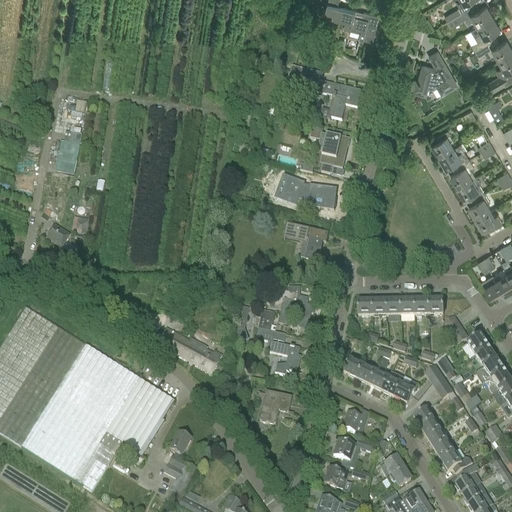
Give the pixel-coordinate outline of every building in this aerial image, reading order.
[(452,0),(453,0),(454,1),(455,1),(456,1),(457,1),(458,1),(461,5),(458,7),(458,9),(461,14),(466,11),(475,6),(475,5),(472,0),(452,0)] [(364,13),(338,7),(338,6),(328,3),(326,11),(333,13),(332,17),(346,21),(344,29),(351,31),(350,35),(360,38),(359,40),(364,41),(364,38),(374,40),(380,16),(364,12),(364,13)] [(277,16),(281,12),(274,5),(270,8),(277,16)] [(461,14),(455,17),(458,23),(465,19),(468,24),(474,20),(477,26),(478,27),(494,18),(487,5),(480,9),(469,16),(466,11),(461,14)] [(478,27),(471,31),(475,36),(478,41),(472,45),(476,52),(490,43),(487,38),(501,30),(494,18),(478,27)] [(511,53),(511,48),(507,40),(493,48),(490,43),(476,52),(480,58),(486,55),(488,59),(496,54),(500,61),(511,53)] [(457,86),(438,52),(430,56),(436,66),(433,68),(423,66),(419,82),(415,81),(412,92),(426,95),(428,90),(432,91),(439,88),(443,94),(457,86)] [(499,76),(487,83),(488,84),(492,91),(493,92),(493,93),(505,86),(504,84),(508,82),(511,79),(511,53),(500,61),(503,67),(496,71),(499,76)] [(453,54),(448,57),(452,64),(457,61),(453,54)] [(291,67),(289,79),(299,81),(299,82),(311,84),(313,73),(313,72),(302,70),(299,69),(291,67)] [(318,86),(316,94),(332,98),(332,100),(329,112),(327,122),(330,123),(331,120),(332,120),(342,122),(345,107),(357,109),(361,92),(351,90),(321,83),(319,83),(318,86)] [(491,113),(500,108),(502,107),(499,101),(488,107),(491,113)] [(283,121),(286,111),(279,109),(277,120),(283,121)] [(467,127),(469,126),(478,120),(474,115),(472,111),(461,117),(463,122),(467,127)] [(507,138),(511,135),(511,127),(503,133),(507,138)] [(312,129),(309,140),(319,142),(317,151),(323,152),(320,166),(322,166),(320,174),(331,176),(332,174),(333,170),(333,169),(336,170),(342,171),(348,148),(349,143),(349,142),(349,141),(345,140),(343,139),(342,139),(343,136),(336,134),(335,139),(321,136),(322,132),(312,129)] [(434,147),(432,149),(437,157),(439,155),(440,157),(454,148),(450,142),(454,140),(453,140),(448,131),(434,139),(436,143),(433,145),(434,147)] [(75,175),(77,134),(64,134),(63,143),(57,142),(56,174),(75,175)] [(482,153),(493,146),(490,141),(479,147),(482,153)] [(454,148),(440,157),(447,169),(450,166),(452,170),(469,161),(464,152),(460,145),(457,146),(454,148)] [(493,146),(482,153),(484,156),(485,158),(487,157),(496,152),(493,146)] [(267,163),(269,154),(262,152),(260,162),(267,163)] [(469,161),(452,170),(455,174),(451,176),(458,188),(472,179),(476,177),(472,171),(470,168),(474,166),(470,160),(469,161)] [(312,175),(313,168),(301,165),(300,172),(312,175)] [(500,184),(511,177),(508,172),(497,178),(500,184)] [(472,179),(458,188),(465,200),(469,197),(471,201),(485,193),(481,186),(480,184),(481,182),(476,177),(472,179)] [(504,189),(506,188),(511,184),(511,178),(511,177),(500,184),(504,189)] [(311,190),(303,189),(305,186),(290,180),(282,203),(296,208),(300,199),(309,200),(309,204),(326,206),(326,209),(334,210),(337,191),(311,187),(311,190)] [(476,219),(491,210),(487,204),(490,202),(485,193),(471,201),(473,205),(469,207),(476,219)] [(494,217),(491,210),(476,219),(477,220),(475,222),(480,229),(482,228),(483,231),(487,229),(489,232),(503,224),(498,215),(494,217)] [(87,237),(88,219),(77,219),(76,237),(87,237)] [(326,245),(328,235),(287,226),(284,238),(307,243),(303,260),(318,263),(322,244),(326,245)] [(60,249),(68,237),(54,228),(46,240),(60,249)] [(507,260),(511,257),(505,246),(500,249),(507,260)] [(490,270),(493,268),(495,267),(489,256),(484,259),(490,270)] [(485,273),(490,270),(484,259),(478,263),(485,273)] [(502,278),(500,274),(494,277),(505,295),(511,290),(511,282),(507,274),(502,278)] [(494,301),(505,295),(494,277),(483,284),(494,301)] [(277,291),(273,308),(281,309),(277,325),(286,327),(289,314),(294,315),(293,318),(299,320),(298,328),(305,329),(306,330),(310,314),(313,315),(314,308),(312,307),(307,306),(307,299),(299,298),(299,296),(296,295),(286,293),(277,291)] [(182,317),(189,304),(181,301),(175,314),(182,317)] [(400,318),(414,318),(414,301),(400,302),(400,318)] [(414,318),(428,317),(428,301),(414,301),(414,318)] [(428,317),(433,317),(443,317),(442,301),(428,301),(428,317)] [(358,319),(368,318),(372,318),(372,302),(358,303),(358,319)] [(372,318),(386,318),(386,302),(372,302),(372,318)] [(386,318),(400,318),(400,302),(386,302),(386,318)] [(171,402),(24,309),(19,317),(0,348),(0,436),(75,483),(89,460),(91,461),(76,484),(93,495),(108,470),(106,469),(114,457),(117,459),(118,457),(138,468),(144,459),(141,458),(163,423),(159,421),(171,402)] [(235,342),(246,339),(243,330),(248,311),(239,309),(233,335),(235,342)] [(258,324),(257,330),(257,331),(270,333),(274,334),(275,328),(271,328),(274,315),(267,314),(261,312),(259,320),(259,321),(258,324)] [(446,331),(457,324),(453,319),(443,326),(446,331)] [(450,337),(460,329),(457,324),(446,331),(450,337)] [(453,342),(464,334),(460,329),(450,337),(453,342)] [(189,342),(165,330),(161,338),(156,347),(210,377),(215,368),(222,357),(215,353),(213,356),(206,351),(207,349),(190,340),(189,342)] [(257,330),(255,341),(267,343),(272,344),(274,334),(270,333),(257,331),(257,330)] [(219,346),(222,334),(212,332),(209,343),(219,346)] [(370,343),(373,336),(367,334),(364,341),(370,343)] [(457,347),(459,345),(467,340),(464,334),(453,342),(457,347)] [(370,343),(377,345),(379,338),(373,336),(370,343)] [(475,358),(488,349),(480,337),(467,346),(475,358)] [(267,343),(264,353),(286,358),(284,366),(276,367),(274,375),(283,377),(284,373),(286,374),(296,376),(300,358),(296,358),(299,350),(272,344),(267,343)] [(362,351),(364,345),(358,343),(356,349),(362,351)] [(398,352),(401,345),(395,343),(392,350),(398,352)] [(398,352),(405,355),(407,347),(401,345),(398,352)] [(483,369),(496,360),(488,349),(475,358),(483,369)] [(382,359),(385,352),(379,350),(376,357),(382,359)] [(390,361),(392,354),(385,352),(382,359),(385,360),(390,361)] [(427,362),(429,355),(423,353),(421,360),(427,362)] [(427,362),(432,364),(435,356),(429,355),(427,362)] [(409,368),(412,360),(406,358),(403,366),(409,368)] [(376,373),(369,387),(381,393),(388,379),(382,376),(383,373),(385,374),(388,367),(386,366),(387,364),(384,363),(385,360),(382,359),(381,361),(376,373)] [(356,381),(363,367),(350,360),(343,375),(356,381)] [(415,370),(418,362),(412,360),(409,368),(415,370)] [(479,372),(475,375),(482,386),(484,385),(491,381),(504,372),(496,360),(483,369),(479,372)] [(369,387),(376,373),(363,367),(356,381),(369,387)] [(428,380),(438,373),(434,368),(424,375),(428,380)] [(446,377),(452,373),(449,368),(442,372),(446,377)] [(492,397),(498,393),(511,384),(504,372),(491,381),(494,386),(488,391),(492,397)] [(431,385),(441,378),(438,373),(428,380),(431,385)] [(449,382),(455,378),(452,373),(446,377),(449,382)] [(388,379),(381,393),(394,400),(401,385),(404,380),(391,374),(388,379)] [(435,391),(445,384),(441,378),(431,385),(435,391)] [(407,406),(417,385),(411,383),(408,389),(401,385),(394,400),(407,406)] [(438,396),(449,389),(445,384),(435,391),(438,396)] [(492,397),(499,409),(506,404),(511,400),(511,384),(498,393),(492,397)] [(461,401),(468,396),(460,385),(454,389),(461,401)] [(442,401),(452,394),(449,389),(438,396),(442,401)] [(287,415),(291,399),(265,393),(258,423),(274,426),(277,413),(287,415)] [(469,412),(473,409),(476,408),(468,396),(461,401),(469,412)] [(453,409),(460,405),(456,399),(450,404),(453,409)] [(511,400),(506,404),(499,409),(508,421),(511,417),(511,400)] [(460,405),(453,409),(457,414),(464,410),(460,405)] [(473,409),(469,412),(474,418),(473,419),(477,424),(484,420),(480,414),(479,415),(475,408),(473,409)] [(242,417),(243,411),(235,409),(234,416),(242,417)] [(420,430),(433,422),(426,411),(413,419),(420,430)] [(361,435),(367,415),(361,412),(359,416),(354,415),(353,418),(346,415),(341,431),(358,436),(361,435)] [(480,429),(487,424),(484,420),(477,424),(480,429)] [(474,426),(471,421),(464,425),(468,430),(474,426)] [(427,441),(440,433),(433,422),(420,430),(427,441)] [(474,426),(468,430),(471,436),(478,431),(474,426)] [(488,440),(499,433),(495,427),(484,435),(487,439),(488,440)] [(434,452),(447,444),(440,433),(427,441),(434,452)] [(491,446),(503,438),(499,433),(488,440),(487,439),(491,446)] [(180,458),(185,450),(189,441),(177,435),(173,443),(169,452),(174,455),(172,458),(171,458),(162,474),(174,481),(165,502),(177,508),(196,470),(178,460),(179,457),(180,458)] [(373,443),(372,447),(379,449),(380,443),(382,438),(375,437),(373,443)] [(333,455),(332,458),(342,461),(341,467),(350,470),(353,462),(356,463),(360,450),(377,456),(379,449),(372,447),(361,444),(358,443),(355,449),(350,447),(347,446),(337,443),(335,450),(334,450),(332,455),(333,455)] [(383,460),(387,445),(380,443),(379,449),(377,456),(377,458),(383,460)] [(482,452),(489,448),(486,443),(479,447),(482,452)] [(441,463),(454,454),(447,444),(434,452),(441,463)] [(499,457),(505,452),(502,447),(495,451),(499,457)] [(505,467),(511,462),(505,452),(499,457),(505,467)] [(459,462),(454,454),(441,463),(441,464),(440,464),(443,470),(445,469),(448,474),(452,471),(455,476),(472,465),(469,461),(464,459),(459,462)] [(386,481),(390,478),(402,470),(395,459),(379,469),(386,481)] [(496,475),(504,470),(499,462),(493,466),(496,472),(495,473),(496,475)] [(474,475),(479,472),(475,467),(456,479),(459,483),(455,486),(456,487),(454,488),(458,493),(459,492),(462,497),(480,485),(474,475)] [(341,491),(345,480),(347,476),(340,474),(328,470),(323,486),(335,490),(335,489),(341,491)] [(398,489),(410,482),(402,470),(390,478),(386,481),(390,487),(395,485),(398,489)] [(501,479),(507,475),(504,470),(496,475),(498,477),(499,476),(501,479)] [(369,484),(371,478),(352,471),(350,478),(369,484)] [(507,475),(501,479),(504,484),(511,480),(507,475)] [(469,507),(480,500),(486,497),(487,496),(480,485),(462,497),(465,501),(464,502),(464,503),(466,506),(467,507),(468,506),(469,507)] [(384,507),(397,499),(393,493),(380,501),(384,507)] [(420,499),(417,493),(408,499),(402,502),(400,504),(397,499),(384,507),(387,511),(389,511),(391,511),(416,511),(425,506),(424,505),(426,504),(422,498),(420,499)] [(480,500),(469,507),(469,508),(468,509),(469,511),(484,511),(487,510),(493,506),(492,504),(491,505),(486,497),(480,500)] [(239,511),(242,507),(229,499),(223,510),(225,511),(239,511)] [(338,511),(341,506),(330,503),(320,499),(316,511),(338,511)] [(182,511),(204,511),(182,500),(177,509),(182,511)] [(346,501),(344,508),(353,511),(355,504),(346,501)]
